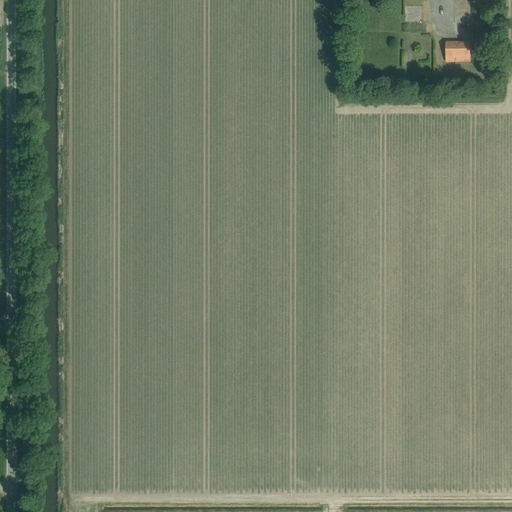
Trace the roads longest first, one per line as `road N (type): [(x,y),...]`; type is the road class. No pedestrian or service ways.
road 1 (unclassified): [(10,511),(10,0)]
road 2 (track): [(332,502),(511,502)]
